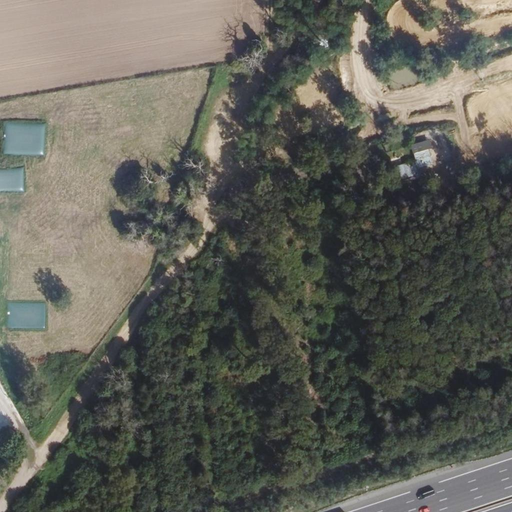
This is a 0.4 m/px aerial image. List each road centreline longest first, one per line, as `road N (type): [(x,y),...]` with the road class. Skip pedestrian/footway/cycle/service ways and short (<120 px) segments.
road 1 (track): [(269,48),(234,107),(223,166),(253,143),(310,128),(376,124),(403,104),(451,109),(481,139),(482,110),(511,95)]
road 2 (unclassified): [(223,166),(187,248),(71,413),(0,494)]
road 3 (track): [(511,72),(480,85),(362,101),(353,95),(354,64),(370,0)]
road 4 (track): [(407,0),(415,25),(511,22)]
